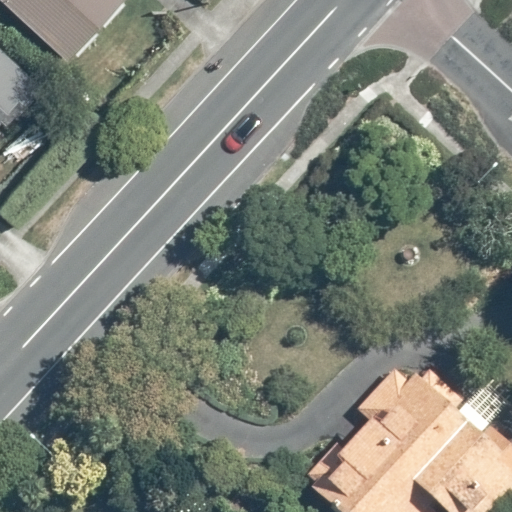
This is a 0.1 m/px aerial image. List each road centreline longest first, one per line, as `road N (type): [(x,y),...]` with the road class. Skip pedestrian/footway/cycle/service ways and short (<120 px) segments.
road 1 (residential): [(0,371),(343,0)]
road 2 (residential): [(408,0),(511,94)]
